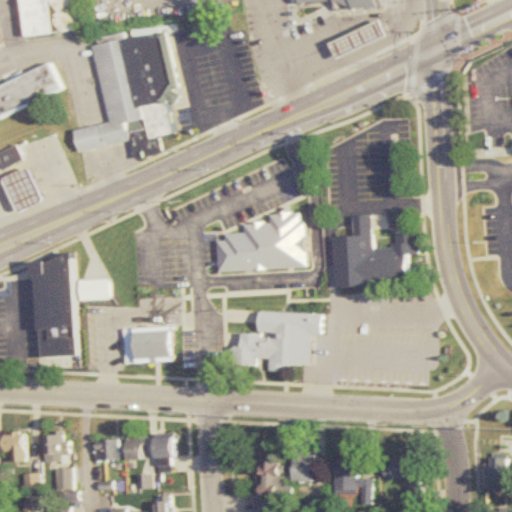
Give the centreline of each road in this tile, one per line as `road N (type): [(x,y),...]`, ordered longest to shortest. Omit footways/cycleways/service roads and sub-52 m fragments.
road 1 (tertiary): [(441,50),(456,271),(475,320),(511,364)]
road 2 (residential): [(511,365),(439,409),(211,402)]
road 3 (residential): [(211,402),(0,392)]
road 4 (secondary): [(55,227),(230,147)]
road 5 (secondary): [(307,112),(441,50)]
